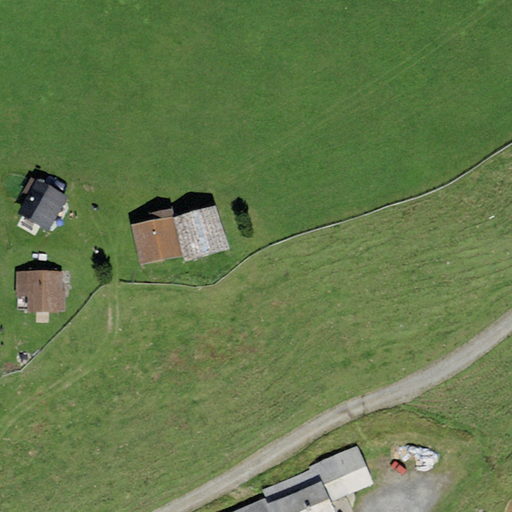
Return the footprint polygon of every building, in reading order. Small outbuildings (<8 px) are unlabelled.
[(28,194),(36,179),(31,176),(22,191),(28,194)] [(48,231),(67,196),(36,179),(28,194),(17,214),(48,231)] [(229,248),(215,205),(174,216),(187,262),(229,248)] [(181,256),(171,215),(131,224),(141,265),(181,256)] [(29,271),(16,271),(15,296),(27,296),(27,313),(58,313),(58,309),(65,309),(65,290),(61,290),(62,272),(54,272),(29,271)] [(311,470),(262,490),(265,498),(267,502),(265,503),(268,511),(334,511),(330,501),(373,484),(357,446),(309,465),(311,470)] [(268,511),(265,503),(267,502),(265,498),(231,511),(268,511)]
